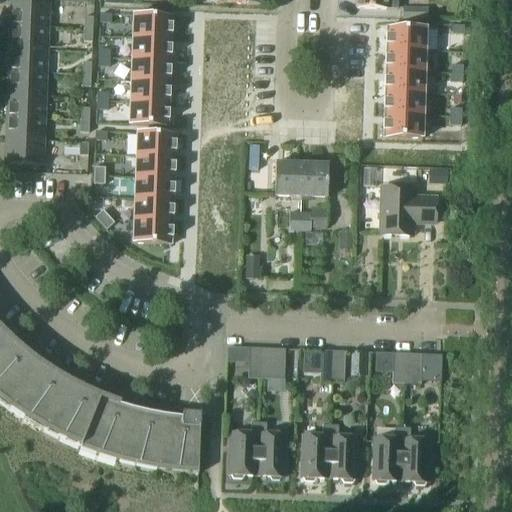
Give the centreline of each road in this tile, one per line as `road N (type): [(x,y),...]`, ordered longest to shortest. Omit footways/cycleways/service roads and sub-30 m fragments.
road 1 (residential): [(437,333),(205,327),(185,374),(113,360),(64,331),(0,264)]
road 2 (residential): [(326,0),(322,132),(283,132)]
road 3 (residential): [(283,132),(287,0)]
